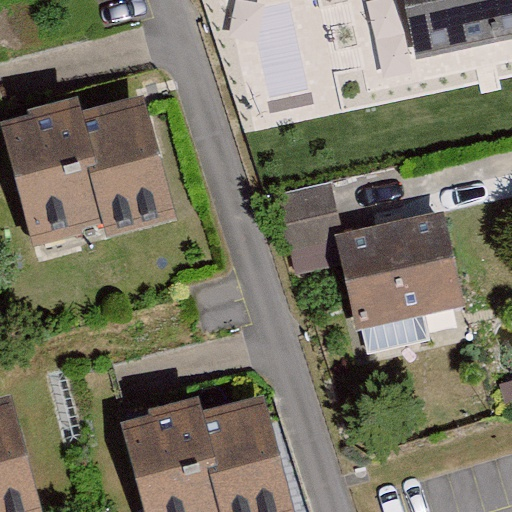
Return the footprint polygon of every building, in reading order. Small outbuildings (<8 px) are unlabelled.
[(398,2),(414,72),(511,49),(511,0),(364,0),(367,9),(398,2)] [(106,240),(109,253),(181,236),(150,112),(84,128),(81,113),(5,132),(36,257),(106,240)] [(332,196),(276,209),(294,283),(340,272),(357,344),(469,317),(447,224),(344,248),(332,196)] [(0,511),(41,511),(13,411),(0,414),(0,511)] [(126,435),(146,511),(290,511),(265,414),(205,430),(201,415),(126,435)]
